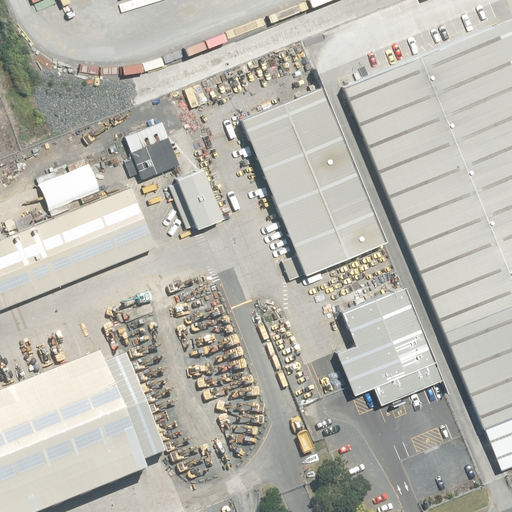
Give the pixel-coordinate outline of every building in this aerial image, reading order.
[(511,31),(510,26),(346,93),(500,469),(511,464),(511,31)] [(390,247),(327,93),(246,126),(309,280),(390,247)] [(165,121),(126,136),(143,180),(182,165),(165,121)] [(198,164),(169,176),(189,226),(218,214),(198,164)] [(127,185),(0,236),(0,306),(152,246),(127,185)] [(442,383),(402,286),(342,310),(357,346),(340,353),(359,397),(375,391),(382,407),(442,383)] [(104,360),(0,401),(0,511),(55,511),(149,475),(104,360)]
